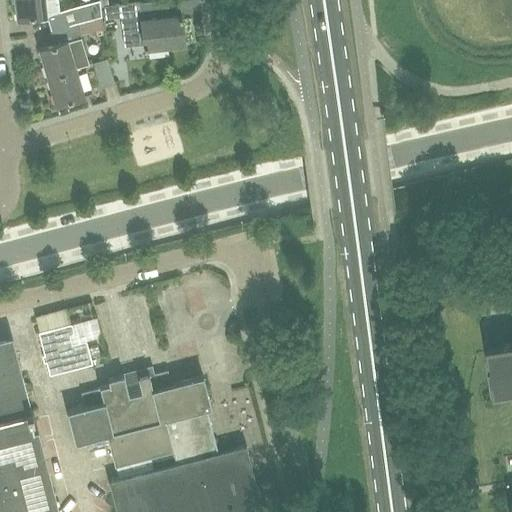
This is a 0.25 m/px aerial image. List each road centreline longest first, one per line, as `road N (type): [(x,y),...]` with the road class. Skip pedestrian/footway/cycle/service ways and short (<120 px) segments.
road 1 (unclassified): [(0,256),(291,178),(511,132)]
road 2 (primary): [(392,511),(322,0)]
road 3 (residential): [(1,147),(197,87),(221,57),(216,0)]
